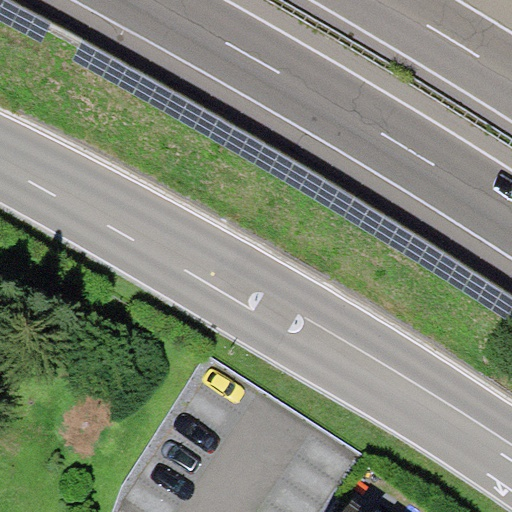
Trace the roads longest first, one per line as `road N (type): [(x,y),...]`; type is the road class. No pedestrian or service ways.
road 1 (tertiary): [(0,158),(320,334),(511,456)]
road 2 (motorway): [(148,0),(511,216)]
road 3 (motorway): [(511,76),(384,0)]
